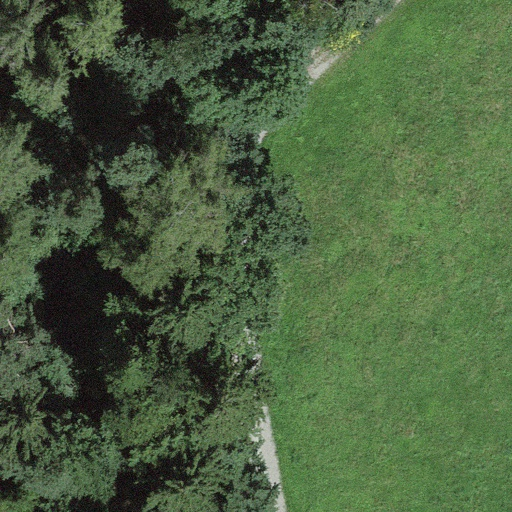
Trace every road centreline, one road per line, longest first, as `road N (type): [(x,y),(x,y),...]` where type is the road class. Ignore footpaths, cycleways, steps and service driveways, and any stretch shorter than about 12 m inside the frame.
road 1 (track): [(272,511),(233,165),(192,72),(121,0)]
road 2 (track): [(233,165),(259,115),(380,0)]
